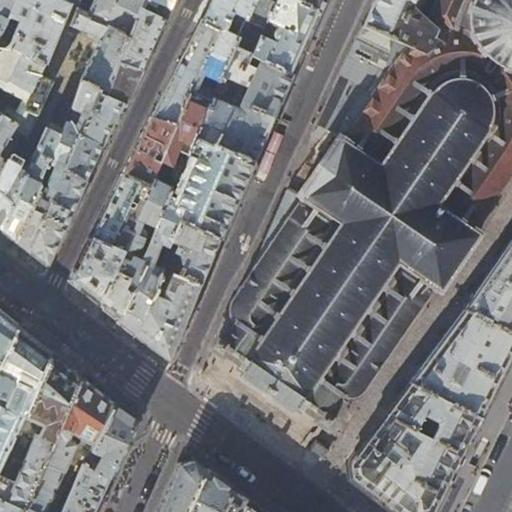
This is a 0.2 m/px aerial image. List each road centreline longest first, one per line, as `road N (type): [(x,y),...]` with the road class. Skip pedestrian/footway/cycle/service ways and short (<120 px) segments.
road 1 (residential): [(191,0),(48,299)]
road 2 (residential): [(174,400),(322,511)]
road 3 (residential): [(48,299),(174,400)]
road 4 (residential): [(124,511),(174,400)]
